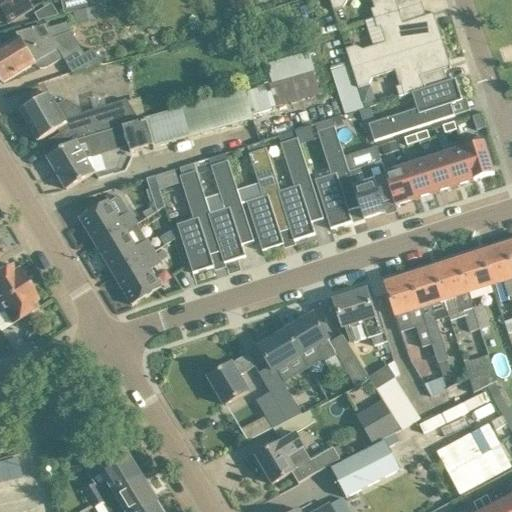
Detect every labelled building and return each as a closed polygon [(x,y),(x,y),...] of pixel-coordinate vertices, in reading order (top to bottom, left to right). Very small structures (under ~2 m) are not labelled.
[(0,0),(0,17),(4,15),(10,23),(16,20),(34,9),(28,0),(0,0)] [(103,0),(88,0),(90,8),(99,6),(105,4),(103,0)] [(372,10),(375,19),(423,4),(421,0),(330,0),(334,11),(344,8),(348,1),(350,0),(377,0),(378,4),(375,9),(372,10)] [(344,44),(352,69),(443,40),(437,21),(429,23),(423,4),(375,19),(366,22),(374,47),(363,50),(356,46),(356,47),(354,41),(344,44)] [(0,79),(0,80),(2,79),(4,82),(35,64),(37,67),(41,69),(44,69),(63,58),(73,74),(103,65),(95,50),(85,55),(66,24),(49,29),(48,24),(44,25),(17,33),(20,38),(0,49),(0,79)] [(443,40),(352,69),(359,89),(360,89),(365,108),(376,104),(375,100),(371,85),(369,86),(373,79),(400,70),(403,81),(400,86),(397,87),(400,97),(448,82),(441,62),(449,59),(443,40)] [(207,44),(208,55),(217,53),(215,42),(207,44)] [(267,64),(272,83),(314,71),(309,52),(267,64)] [(141,122),(76,140),(48,157),(67,189),(96,172),(87,157),(129,145),(131,153),(153,146),(154,149),(254,120),(252,115),(320,95),(314,71),(272,83),(246,91),(146,120),(146,121),(141,122)] [(448,82),(412,93),(418,110),(369,125),(375,142),(455,116),(451,105),(462,101),(455,80),(448,82)] [(89,133),(76,140),(141,122),(127,100),(83,113),(81,111),(81,110),(79,108),(76,106),(74,104),(71,103),(68,103),(65,103),(62,103),(59,104),(57,105),(50,93),(20,110),(39,141),(68,124),(72,132),(84,125),(89,133)] [(362,122),(373,118),(370,109),(359,113),(362,122)] [(354,115),(344,118),(347,127),(357,123),(354,115)] [(340,117),(332,120),(335,128),(343,125),(340,117)] [(332,120),(315,125),(318,133),(335,128),(332,120)] [(455,122),(444,126),(446,134),(458,130),(455,122)] [(361,208),(349,173),(335,128),(318,133),(332,176),(316,182),(331,230),(352,223),(349,211),(361,208)] [(295,131),(278,137),(281,145),(298,140),(295,131)] [(417,135),(419,143),(430,139),(428,131),(417,135)] [(408,146),(419,143),(417,135),(405,138),(408,146)] [(462,143),(463,149),(474,181),(495,174),(483,137),(462,143)] [(295,188),(280,193),(291,230),(294,242),(316,235),(312,223),(324,220),(298,140),(281,145),(295,188)] [(263,142),(247,147),(250,155),(267,150),(264,141),(263,142)] [(384,154),(400,149),(398,141),(381,146),(384,154)] [(474,181),(463,149),(444,155),(454,187),(474,181)] [(280,193),(267,150),(250,155),(264,198),(247,204),(263,252),(284,245),(280,233),(291,230),(280,193)] [(226,154),(209,159),(212,167),(228,162),(226,154)] [(444,155),(425,161),(435,193),(454,187),(444,155)] [(416,200),(435,193),(425,161),(406,167),(416,200)] [(225,211),(211,215),(210,215),(222,252),(221,253),(225,264),(246,257),(242,246),(254,242),(228,162),(212,167),(225,211)] [(393,196),(386,174),(382,162),(349,173),(361,208),(364,219),(385,212),(381,200),(393,196)] [(194,164),(180,168),(182,177),(197,172),(194,164)] [(396,206),(416,200),(406,167),(386,174),(393,196),(396,206)] [(211,256),(221,253),(222,252),(210,215),(211,215),(197,172),(182,177),(180,178),(194,221),(178,226),(193,274),(215,267),(211,256)] [(152,195),(160,193),(159,190),(155,177),(147,180),(152,195)] [(165,208),(160,193),(152,195),(157,213),(165,208)] [(80,218),(98,248),(126,231),(127,231),(137,225),(130,213),(119,219),(109,201),(107,202),(97,208),(80,218)] [(126,231),(98,248),(115,276),(154,253),(147,241),(137,248),(127,231),(126,231)] [(160,239),(165,246),(176,240),(171,232),(160,239)] [(511,264),(506,246),(482,254),(493,286),(503,282),(508,298),(511,297),(511,299),(511,264)] [(154,253),(115,276),(132,306),(161,288),(150,270),(161,264),(154,253)] [(482,254),(459,261),(469,293),(493,286),(482,254)] [(464,363),(465,366),(469,378),(474,393),(498,382),(480,329),(474,309),(469,293),(459,261),(435,269),(445,301),(456,297),(461,314),(464,313),(478,359),(464,363)] [(0,272),(0,302),(29,285),(19,269),(15,271),(12,265),(0,272)] [(458,383),(469,378),(465,366),(454,369),(451,360),(449,360),(437,321),(450,317),(445,301),(435,269),(411,277),(421,309),(432,344),(443,377),(444,381),(456,377),(458,383)] [(423,348),(432,344),(421,309),(411,277),(387,284),(397,316),(411,312),(423,348)] [(29,285),(0,302),(0,305),(12,325),(39,309),(35,303),(38,301),(29,285)] [(381,334),(373,310),(367,291),(335,301),(343,328),(347,327),(352,344),(369,338),(369,339),(372,338),(374,347),(388,342),(385,333),(381,334)] [(483,305),(474,309),(480,329),(490,326),(483,305)] [(314,315),(287,331),(301,355),(316,346),(325,361),(336,355),(343,366),(356,387),(370,380),(342,336),(331,343),(328,339),(329,339),(314,315)] [(259,373),(271,393),(287,421),(301,413),(284,384),(286,384),(277,368),(301,355),(287,331),(259,347),(270,366),(259,373)] [(240,376),(255,367),(248,355),(232,364),(209,378),(226,405),(249,392),(240,376)] [(336,355),(325,361),(332,373),(343,366),(336,355)] [(370,380),(376,390),(394,380),(387,369),(370,380)] [(443,377),(425,384),(432,397),(447,391),(447,390),(444,381),(443,377)] [(391,414),(401,431),(419,420),(394,380),(376,390),(391,414)] [(248,441),(273,429),(287,421),(271,393),(257,401),(266,417),(243,430),(248,441)] [(287,421),(273,429),(281,443),(257,457),(273,484),(293,472),(300,484),(340,460),(340,459),(347,456),(341,445),(334,449),(334,447),(310,460),(303,447),(296,435),(317,423),(310,411),(302,415),(301,413),(287,421)] [(391,414),(364,430),(374,446),(385,440),(396,434),(401,431),(391,414)] [(386,442),(375,447),(332,470),(346,498),(401,470),(389,448),(400,442),(396,434),(385,440),(386,442)] [(95,509),(117,495),(143,479),(129,454),(126,456),(117,441),(93,456),(108,482),(98,488),(95,484),(84,491),(95,509)] [(142,511),(158,502),(143,479),(117,495),(119,499),(107,506),(110,511),(142,511)] [(488,496),(481,500),(486,510),(493,506),(488,496)] [(493,506),(486,510),(487,511),(511,511),(511,504),(509,498),(493,506)] [(343,511),(348,509),(343,499),(331,506),(331,505),(317,511),(301,511),(300,510),(295,511),(343,511)] [(474,503),(478,511),(482,511),(486,510),(481,500),(474,503)] [(163,511),(158,502),(142,511),(163,511)]
